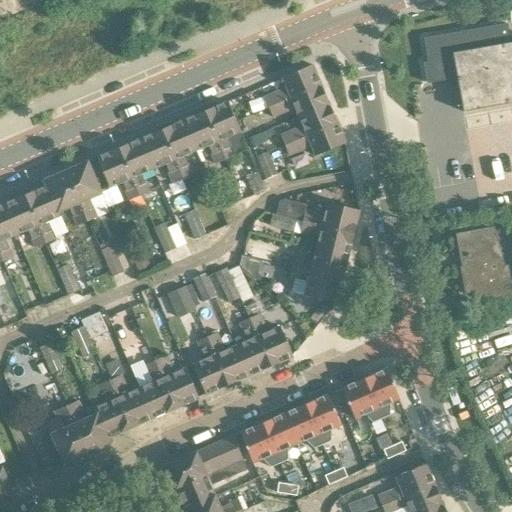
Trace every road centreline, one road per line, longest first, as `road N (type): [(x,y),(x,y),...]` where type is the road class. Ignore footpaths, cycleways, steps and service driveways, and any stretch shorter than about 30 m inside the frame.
road 1 (tertiary): [(0,159),(351,7)]
road 2 (residential): [(410,336),(351,7)]
road 3 (residential): [(137,462),(410,336)]
road 4 (residential): [(474,511),(410,336)]
